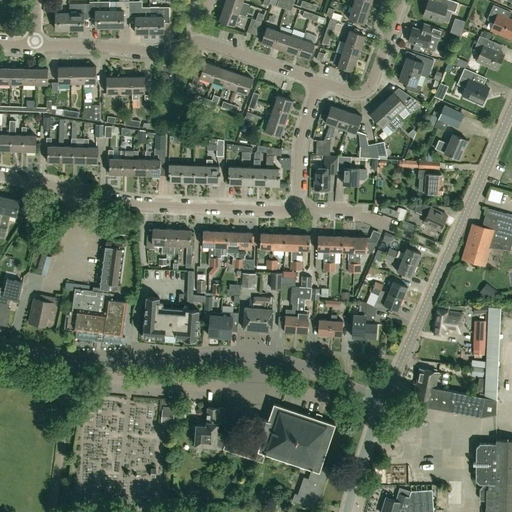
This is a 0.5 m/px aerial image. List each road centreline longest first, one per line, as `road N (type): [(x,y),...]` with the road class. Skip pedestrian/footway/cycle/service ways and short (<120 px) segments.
road 1 (tertiary): [(382,401),(260,355),(84,362),(0,345)]
road 2 (tertiary): [(382,401),(511,107)]
road 3 (residential): [(294,206),(140,205),(0,173)]
road 4 (residential): [(35,45),(175,54),(197,40)]
road 5 (residential): [(319,82),(366,92),(400,0)]
road 6 (residential): [(197,40),(319,82)]
road 7 (residential): [(294,206),(300,144),(319,82)]
